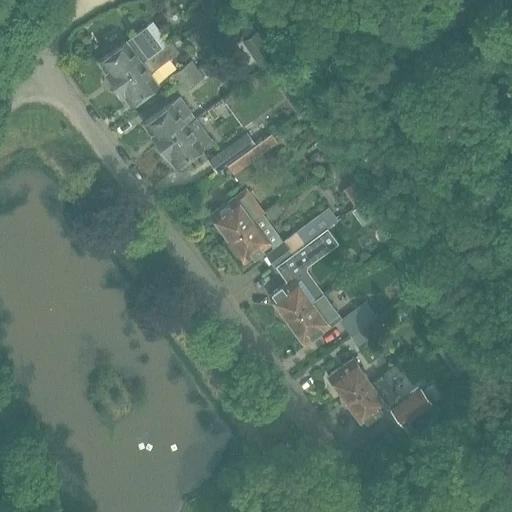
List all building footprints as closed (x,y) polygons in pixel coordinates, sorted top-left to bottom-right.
[(218,0),(201,0),(204,11),(220,8),(218,0)] [(169,9),(154,20),(167,38),(182,27),(169,9)] [(114,82),(142,62),(162,47),(146,25),(131,37),(134,40),(128,43),(126,40),(98,61),(114,82)] [(171,41),(162,47),(142,62),(114,82),(130,104),(158,83),(150,73),(179,52),(171,41)] [(174,73),(180,82),(192,73),(186,64),(174,73)] [(199,81),(192,73),(180,82),(186,90),(199,81)] [(191,112),(180,96),(171,103),(144,123),(159,144),(187,124),(182,118),(191,112)] [(211,140),(195,118),(187,124),(159,144),(175,166),(202,146),(203,146),(211,140)] [(241,155),(227,165),(234,174),(277,143),(270,134),(241,155)] [(255,145),(248,136),(229,150),(227,148),(209,161),(217,172),(227,165),(241,155),(255,145)] [(358,201),(374,193),(365,176),(350,184),(358,201)] [(246,189),(235,197),(235,196),(226,202),(210,214),(228,238),(253,220),(253,221),(263,213),(246,189)] [(267,254),(275,266),(336,221),(327,210),(267,254)] [(275,210),(275,222),(288,223),(289,210),(275,210)] [(253,220),(228,238),(246,263),(262,251),(270,245),(253,221),(253,220)] [(287,282),(269,295),(287,319),(307,305),(312,301),(322,293),(324,292),(323,291),(322,292),(305,269),(306,265),(328,249),(318,236),(328,229),(327,228),(275,266),(287,282)] [(307,305),(287,319),(305,344),(321,332),(334,322),(332,318),(337,314),(322,293),(312,301),(307,305)] [(386,309),(380,302),(364,314),(359,307),(340,321),(352,336),(365,326),(383,313),(383,312),(386,309)] [(372,335),(365,326),(352,336),(358,345),(372,335)] [(353,358),(344,364),(328,376),(346,400),(370,382),(353,358)] [(380,375),(370,382),(346,400),(363,424),(398,399),(380,375)] [(390,410),(402,426),(433,404),(421,388),(390,410)]
